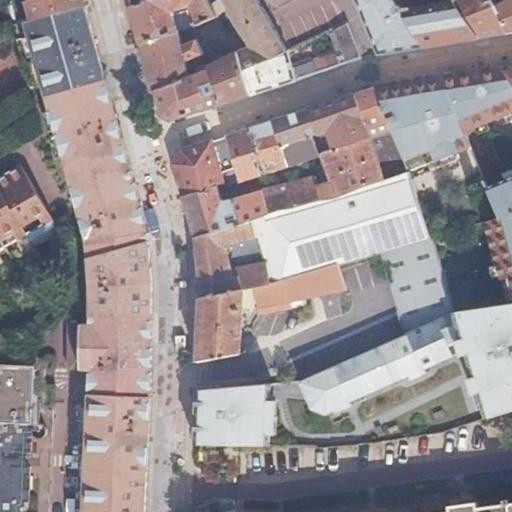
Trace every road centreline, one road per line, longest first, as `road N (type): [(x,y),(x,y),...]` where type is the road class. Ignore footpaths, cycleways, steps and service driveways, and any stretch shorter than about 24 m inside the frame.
road 1 (residential): [(511,47),(375,71),(145,139)]
road 2 (residential): [(145,139),(170,232),(158,511)]
road 3 (residential): [(108,0),(145,139)]
